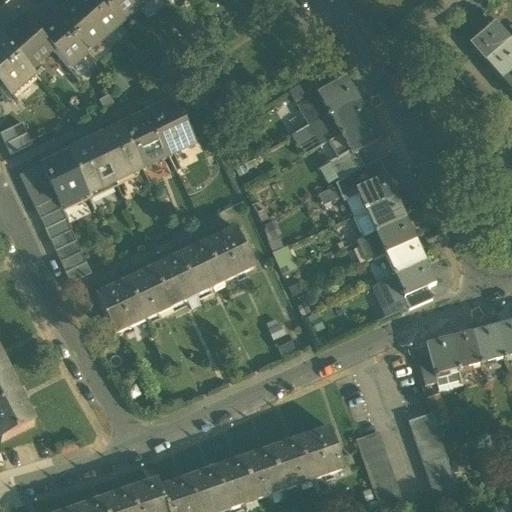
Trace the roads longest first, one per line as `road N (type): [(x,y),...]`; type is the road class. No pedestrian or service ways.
road 1 (residential): [(127,451),(483,297)]
road 2 (residential): [(127,451),(0,203)]
road 3 (residential): [(370,71),(483,297)]
road 4 (residential): [(0,491),(127,451)]
road 5 (residential): [(370,71),(473,0)]
